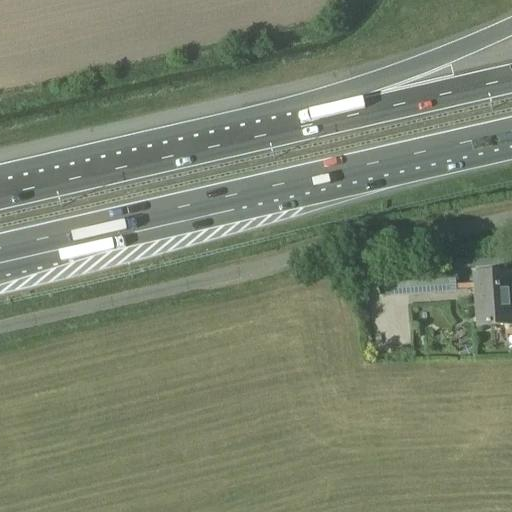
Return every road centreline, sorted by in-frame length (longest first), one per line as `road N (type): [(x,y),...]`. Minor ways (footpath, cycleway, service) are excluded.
road 1 (motorway): [(0,247),(511,131)]
road 2 (unclassified): [(0,327),(357,241),(511,217)]
road 3 (motorway): [(344,117),(0,195)]
road 4 (motorway): [(511,28),(448,55),(344,117)]
road 5 (motorway): [(511,79),(344,117)]
road 6 (unknown): [(343,245),(372,298),(438,291)]
